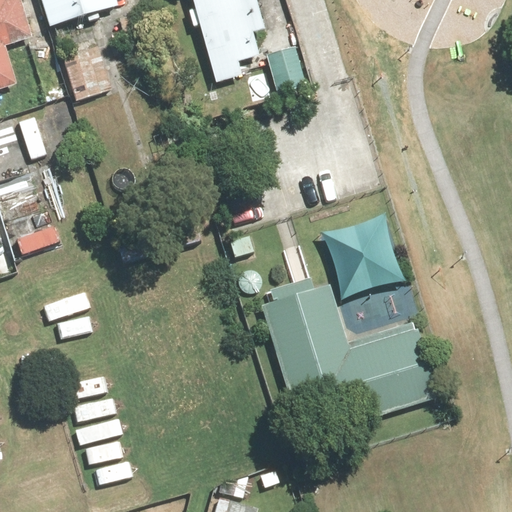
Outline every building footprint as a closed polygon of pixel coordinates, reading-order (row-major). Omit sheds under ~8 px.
[(5,0),(1,1),(0,0),(0,90),(7,89),(13,87),(0,47),(25,40),(28,39),(15,0),(5,0)] [(35,0),(45,30),(113,10),(110,0),(35,0)] [(253,57),(252,55),(246,36),(260,32),(250,0),(186,0),(211,85),(236,78),(235,73),(232,64),(253,57)] [(326,0),(283,0),(313,91),(352,79),(326,0)] [(128,62),(129,63),(154,56),(141,15),(116,23),(128,62)] [(94,24),(53,36),(74,106),(115,93),(94,24)] [(261,58),(273,98),(305,89),(293,49),(261,58)] [(36,118),(16,125),(29,164),(50,157),(36,118)] [(162,133),(170,156),(184,152),(177,128),(162,133)] [(318,249),(338,306),(400,285),(380,228),(318,249)] [(228,245),(232,259),(253,252),(248,238),(228,245)] [(326,285),(254,309),(300,443),(434,398),(409,325),(347,346),(326,285)] [(85,293),(41,308),(48,326),(91,311),(85,293)] [(89,317),(56,326),(61,343),(94,334),(89,317)] [(104,378),(67,387),(71,405),(108,396),(104,378)] [(111,401),(71,412),(76,428),(115,417),(111,401)] [(116,421),(73,435),(78,450),(121,436),(116,421)] [(116,444),(83,453),(88,471),(121,461),(116,444)] [(130,462),(95,473),(100,489),(135,479),(130,462)] [(247,481),(223,475),(213,511),(255,511),(256,510),(240,506),(247,481)]
